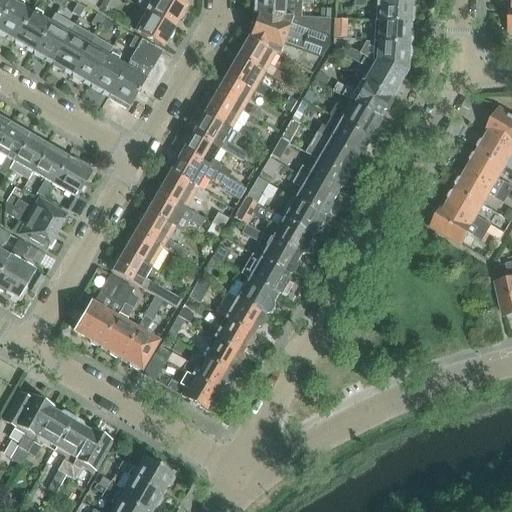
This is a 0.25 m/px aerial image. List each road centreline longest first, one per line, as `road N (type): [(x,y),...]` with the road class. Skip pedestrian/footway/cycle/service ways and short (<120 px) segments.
road 1 (residential): [(239,472),(466,64)]
road 2 (residential): [(239,472),(373,405),(511,363)]
road 3 (residential): [(239,472),(31,347)]
road 4 (residential): [(31,347),(137,157)]
road 5 (residential): [(137,157),(217,21),(218,0)]
road 6 (residential): [(137,157),(0,78)]
